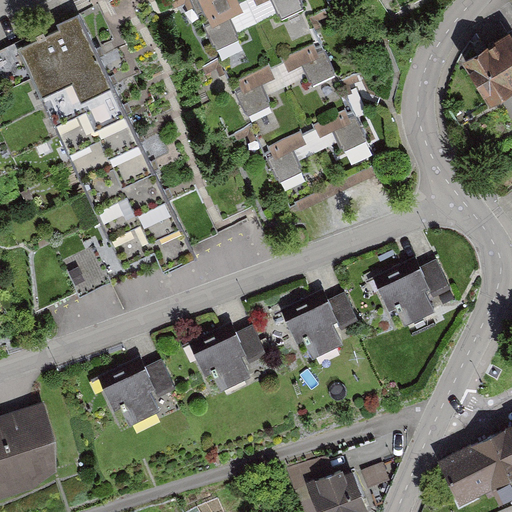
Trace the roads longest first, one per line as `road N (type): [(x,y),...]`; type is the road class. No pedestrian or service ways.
road 1 (residential): [(0,371),(461,200)]
road 2 (residential): [(440,412),(502,270),(490,235),(461,200)]
road 3 (residential): [(461,200),(428,149),(418,93),(430,59),(476,0)]
